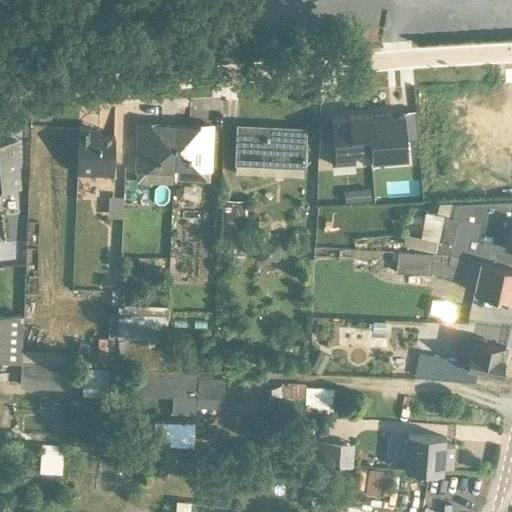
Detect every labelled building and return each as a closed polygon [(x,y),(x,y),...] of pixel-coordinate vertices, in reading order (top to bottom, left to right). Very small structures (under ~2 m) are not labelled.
[(329,148),(331,165),(354,163),(353,154),(369,153),(366,114),(348,116),(348,118),(331,120),(331,126),(319,127),(318,149),(329,148)] [(162,123),(136,122),(133,172),(135,172),(135,183),(171,184),(174,125),(163,125),(162,123)] [(172,178),(172,180),(208,182),(208,171),(210,171),(213,125),(186,124),(185,126),(174,125),(172,178)] [(236,126),(234,176),(302,179),(304,129),(236,126)] [(77,174),(111,176),(113,138),(98,137),(98,129),(78,128),(77,129),(77,174)] [(0,142),(0,199),(0,200),(0,197),(0,190),(14,188),(12,159),(16,159),(14,141),(0,142)] [(511,198),(437,204),(435,213),(423,211),(418,236),(404,234),(402,246),(420,250),(439,254),(511,268),(511,198)] [(225,201),(223,260),(242,260),(245,202),(244,202),(225,201)] [(277,245),(259,244),(258,263),(276,264),(277,245)] [(470,291),(511,300),(511,268),(439,254),(396,252),(394,272),(394,273),(430,275),(432,262),(465,267),(463,284),(466,288),(471,289),(470,291)] [(114,367),(142,368),(163,368),(167,296),(143,294),(143,304),(122,303),(122,306),(116,306),(116,319),(114,367)] [(20,352),(21,316),(0,317),(0,362),(19,363),(20,352)] [(114,367),(116,319),(107,319),(107,339),(96,338),(95,366),(114,367)] [(418,353),(414,378),(473,380),(475,370),(499,374),(500,372),(503,370),(504,364),(502,362),(505,348),(459,340),(454,360),(418,353)] [(20,352),(19,363),(66,365),(87,365),(88,344),(78,344),(77,354),(20,352)] [(328,356),(319,351),(309,369),(318,374),(328,356)] [(19,363),(19,387),(66,390),(66,383),(75,382),(75,374),(66,374),(66,365),(19,363)] [(106,394),(106,368),(85,367),(84,394),(106,394)] [(211,370),(163,368),(142,368),(140,396),(171,397),(170,412),(195,414),(195,408),(222,408),(224,378),(211,378),(211,370)] [(282,397),(282,424),(303,425),(303,412),(332,413),(333,388),(305,386),(304,385),(279,385),(279,397),(282,397)] [(157,444),(195,445),(195,421),(158,420),(157,444)] [(406,434),(403,469),(441,472),(441,466),(451,467),(453,445),(443,445),(444,437),(406,434)] [(353,444),(313,442),(312,463),(351,466),(353,444)] [(41,444),(38,473),(60,474),(63,446),(41,444)] [(284,463),(263,462),(263,472),(283,474),(284,463)] [(314,466),(313,476),(338,478),(339,468),(314,466)] [(368,491),(385,490),(384,467),(366,468),(368,491)] [(189,511),(189,503),(175,501),(173,511),(189,511)]
